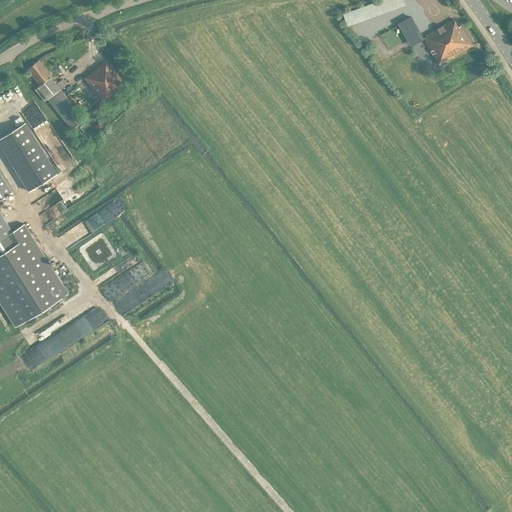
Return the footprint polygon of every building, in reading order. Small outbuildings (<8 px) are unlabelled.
[(421,35),(403,4),(391,11),(408,42),(421,35)] [(422,38),(438,66),(472,47),(461,27),(459,29),(454,20),(422,38)] [(46,102),(49,100),(72,130),(84,120),(62,90),(51,76),(52,75),(40,59),(25,70),(38,87),(36,88),(46,102)] [(87,80),(104,102),(125,84),(115,71),(106,60),(91,72),(93,75),(87,80)] [(25,122),(0,137),(0,145),(28,191),(57,173),(25,122)] [(0,300),(16,326),(66,294),(29,235),(30,234),(23,223),(11,231),(0,213),(0,199),(12,192),(0,173),(0,300)]
